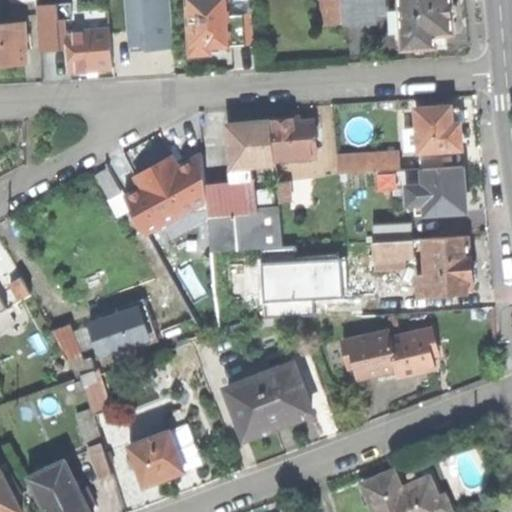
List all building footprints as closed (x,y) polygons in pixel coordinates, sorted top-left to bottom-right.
[(172,0),(129,0),(133,50),(134,50),(134,44),(149,43),(150,49),(176,47),(172,0)] [(203,53),(212,53),(212,47),(231,45),(229,15),(227,0),(188,0),(192,54),(203,53)] [(377,0),(344,0),(346,22),(378,21),(377,0)] [(454,0),(402,0),(406,48),(451,45),(450,32),(457,32),(456,21),(456,13),(460,13),(459,2),(454,3),(454,0)] [(43,47),(72,45),(71,30),(113,28),(112,9),(75,11),(74,1),(40,2),(43,47)] [(252,13),(229,15),(231,45),(254,44),(252,13)] [(21,20),(0,21),(0,63),(2,63),(24,62),(23,46),(28,45),(27,31),(22,31),(21,20)] [(102,67),(115,66),(113,28),(71,30),(72,45),(73,68),(81,68),(102,67)] [(453,104),(421,106),(422,131),(414,131),(415,147),(424,146),(424,149),(465,147),(464,132),(463,122),(463,110),(463,107),(454,107),(453,104)] [(472,109),(463,110),(463,122),(473,122),(472,109)] [(281,114),(275,120),(278,158),(318,155),(316,119),(302,120),(302,116),(297,117),(291,117),(288,114),(281,114)] [(231,123),(234,166),(254,164),(272,163),(272,169),(279,169),(278,158),(275,120),(249,122),(231,123)] [(370,168),(384,168),(402,167),(402,148),(369,150),(370,168)] [(173,157),(137,177),(142,188),(127,196),(147,232),(207,199),(203,154),(179,167),(173,157)] [(234,166),(236,180),(255,178),(254,164),(234,166)] [(465,164),(426,166),(427,178),(411,179),(412,202),(428,201),(428,211),(467,210),(466,185),(465,164)] [(385,183),(408,182),(407,167),(402,167),(384,168),(385,183)] [(110,198),(121,192),(108,169),(97,175),(110,198)] [(236,180),(209,182),(215,252),(286,246),(283,208),(258,210),(255,178),(236,180)] [(293,181),(280,181),(282,201),(294,200),(293,181)] [(388,222),(389,240),(417,239),(416,221),(388,222)] [(472,235),(427,237),(428,273),(419,273),(420,283),(424,283),(425,292),(475,290),(474,261),(472,235)] [(377,240),(378,269),(410,267),(410,256),(417,255),(417,239),(389,240),(377,240)] [(266,258),(268,313),(316,312),(315,292),(344,291),(343,256),(266,258)] [(12,281),(22,299),(33,293),(23,275),(12,281)] [(360,312),(381,310),(379,280),(358,281),(360,312)] [(0,292),(0,311),(8,307),(0,292)] [(93,324),(104,356),(159,337),(146,300),(123,308),(104,314),(106,320),(93,324)] [(85,356),(74,325),(55,331),(67,363),(85,356)] [(394,336),(400,367),(417,364),(419,372),(428,370),(438,368),(433,347),(440,346),(436,327),(394,336)] [(381,372),(400,367),(394,336),(392,329),(345,339),(350,359),(357,358),(361,376),(381,372)] [(298,364),(232,389),(250,437),(279,427),(316,413),(298,364)] [(88,389),(97,416),(116,410),(106,383),(88,389)] [(191,426),(172,433),(186,472),(205,465),(191,426)] [(132,448),(146,486),(166,479),(186,472),(172,433),(132,448)] [(105,444),(92,448),(102,478),(115,473),(105,444)] [(30,478),(39,497),(75,480),(66,461),(30,478)] [(0,511),(22,511),(12,489),(6,478),(1,468),(0,468),(0,511)] [(383,476),(366,483),(378,511),(449,511),(453,511),(446,494),(439,497),(430,476),(403,488),(395,471),(383,476)] [(15,474),(6,478),(12,489),(20,485),(15,474)] [(75,480),(39,497),(45,511),(90,511),(95,508),(87,489),(81,492),(75,480)]
